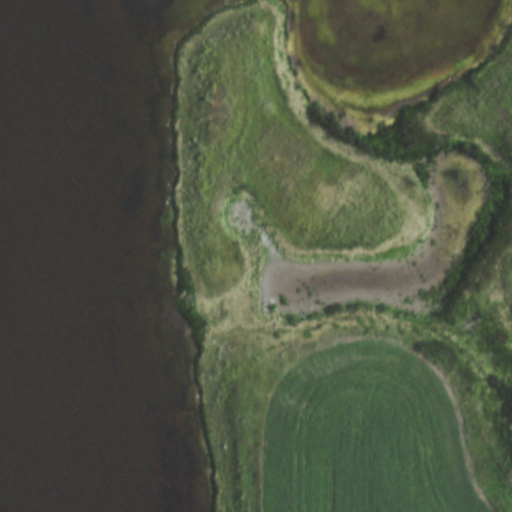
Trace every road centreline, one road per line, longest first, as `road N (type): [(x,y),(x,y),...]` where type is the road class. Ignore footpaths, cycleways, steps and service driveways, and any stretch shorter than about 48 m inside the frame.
road 1 (track): [(276,0),(263,62),(270,511)]
road 2 (track): [(511,293),(428,338),(354,333),(269,346)]
